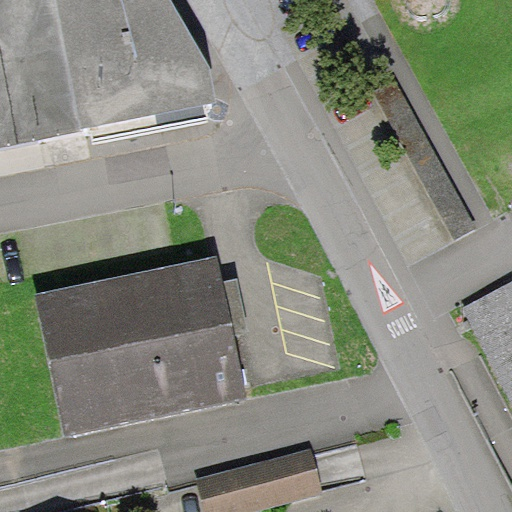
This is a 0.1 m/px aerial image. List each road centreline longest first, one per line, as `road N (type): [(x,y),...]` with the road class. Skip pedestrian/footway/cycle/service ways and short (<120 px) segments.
road 1 (residential): [(290,133),(486,511)]
road 2 (residential): [(290,133),(239,155),(0,205)]
road 3 (residential): [(211,0),(290,133)]
